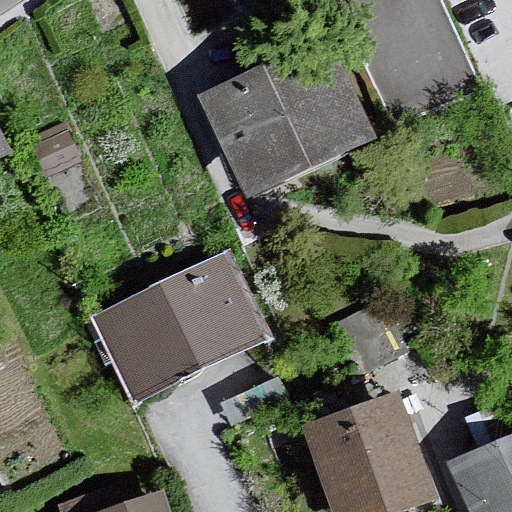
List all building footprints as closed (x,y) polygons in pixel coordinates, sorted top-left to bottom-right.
[(403,110),(479,72),(443,0),(396,0),(358,19),(403,110)] [(333,48),(201,105),(249,215),(381,157),(333,48)] [(224,266),(95,326),(136,414),(266,354),(224,266)] [(439,511),(402,404),(306,437),(332,511),(439,511)] [(511,511),(511,440),(458,462),(477,511),(511,511)] [(167,511),(162,499),(125,511),(167,511)]
